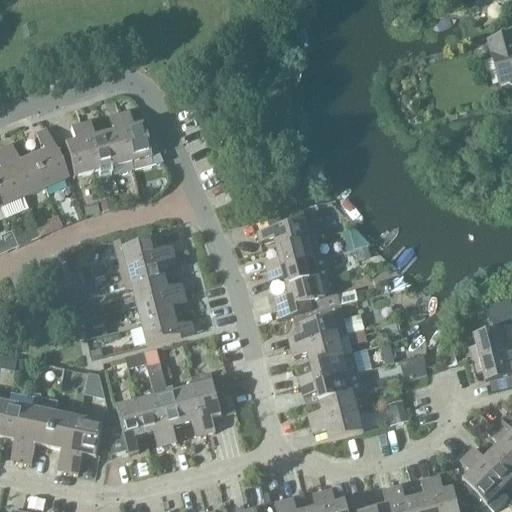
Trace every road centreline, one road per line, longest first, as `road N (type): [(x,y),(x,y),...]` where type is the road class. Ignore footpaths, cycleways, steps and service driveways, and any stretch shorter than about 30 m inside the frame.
road 1 (residential): [(0,477),(125,495),(278,454)]
road 2 (residential): [(0,118),(123,81),(143,87),(195,198)]
road 3 (residential): [(278,454),(235,283),(195,198)]
road 4 (residential): [(278,454),(343,473),(412,457),(438,437),(450,413),(442,379)]
road 5 (residential): [(0,268),(88,230),(195,198)]
